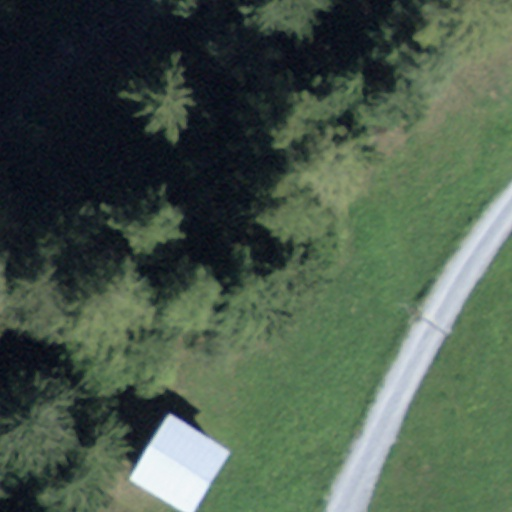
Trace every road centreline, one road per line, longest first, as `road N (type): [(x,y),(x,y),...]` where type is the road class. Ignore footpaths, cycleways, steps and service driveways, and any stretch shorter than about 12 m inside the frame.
road 1 (track): [(511,201),(432,317),(343,511)]
road 2 (track): [(112,0),(58,58),(0,145)]
